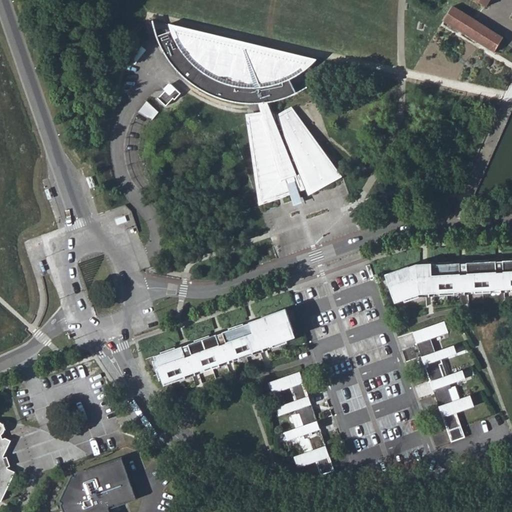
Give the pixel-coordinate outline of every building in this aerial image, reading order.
[(473,0),(488,8),(491,0),(473,0)] [(453,7),(444,23),(493,54),(503,37),(477,22),(453,7)] [(247,114),(257,199),(258,206),(290,195),(294,207),(299,205),(303,203),(299,192),(306,189),(309,195),(322,188),(327,185),(343,177),(292,106),(277,113),(281,123),(277,125),(270,103),(281,100),(291,96),(296,94),(293,86),(290,80),(306,69),(316,59),(168,24),(171,31),(164,34),(158,36),(161,44),(165,51),(172,60),(180,69),(189,77),(199,85),(209,92),(220,97),(229,100),(238,102),(246,103),(259,104),(261,111),(247,114)] [(158,97),(169,105),(181,90),(170,82),(158,97)] [(146,101),(137,112),(151,121),(158,112),(146,101)] [(408,266),(407,265),(384,272),(393,300),(402,297),(403,299),(419,292),(419,289),(439,288),(439,290),(455,289),(454,287),(475,286),(475,288),(490,287),(490,285),(511,284),(511,286),(511,285),(511,255),(508,256),(508,258),(487,259),(487,258),(472,259),(472,260),(452,261),(452,260),(436,261),(436,262),(430,263),(430,264),(415,265),(414,264),(408,266)] [(154,367),(159,376),(161,376),(164,383),(185,377),(184,373),(202,368),(203,371),(219,366),(218,362),(237,356),(238,359),(253,354),(252,350),(272,343),(273,346),(287,342),(286,339),(292,336),(291,331),(293,330),(286,308),(263,316),(264,318),(243,325),(242,323),(229,328),(230,330),(210,336),(209,334),(194,339),(195,341),(175,348),(174,346),(154,354),(156,358),(153,359),(153,361),(153,364),(154,367)] [(413,329),(451,438),(464,435),(457,411),(474,405),(470,393),(455,398),(449,382),(464,377),(462,368),(446,373),(441,357),(455,352),(452,343),(435,349),(430,336),(448,329),(444,318),(413,329)] [(299,372),(269,382),(272,392),(290,387),(294,399),(277,406),(280,415),(291,411),(297,427),(286,431),(289,439),(298,436),(303,452),(295,456),(298,467),(316,461),(320,473),(333,467),(325,444),(316,420),(307,395),(299,372)] [(125,395),(122,397),(127,406),(130,404),(125,395)] [(0,499),(3,498),(18,469),(10,466),(10,464),(5,466),(2,457),(6,455),(5,453),(9,441),(3,439),(1,440),(0,437),(2,435),(3,434),(3,431),(3,429),(2,427),(1,425),(0,423),(0,499)] [(72,474),(59,501),(62,502),(60,505),(62,511),(109,511),(107,506),(112,504),(113,506),(136,498),(121,457),(76,473),(75,475),(72,474)]
